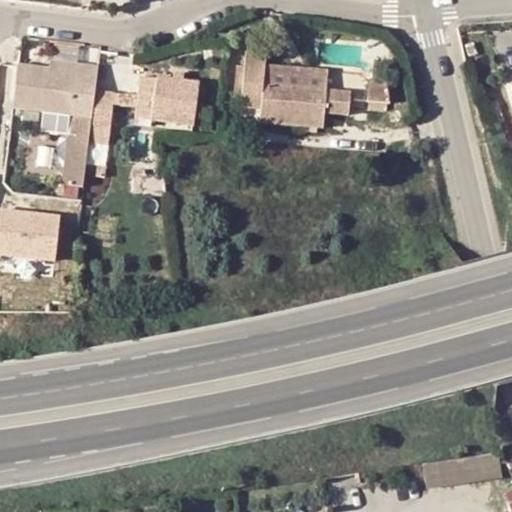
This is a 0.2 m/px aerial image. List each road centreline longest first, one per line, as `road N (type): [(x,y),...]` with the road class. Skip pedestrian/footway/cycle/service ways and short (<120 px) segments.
road 1 (trunk): [(511,290),(236,358),(0,396)]
road 2 (trunk): [(0,446),(265,401),(511,341)]
road 3 (tertiary): [(427,22),(511,352)]
road 4 (residential): [(0,13),(129,29),(209,0)]
road 5 (residential): [(301,0),(427,22)]
